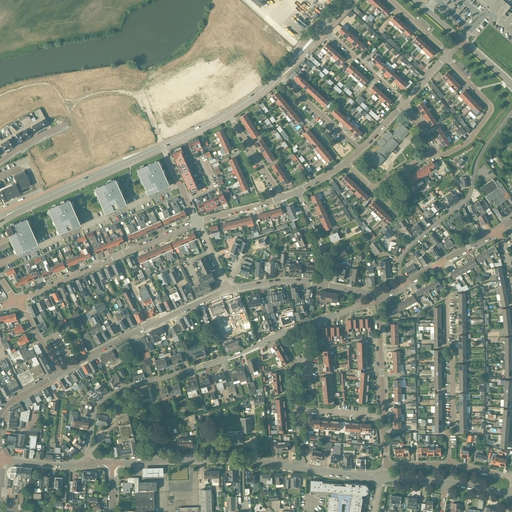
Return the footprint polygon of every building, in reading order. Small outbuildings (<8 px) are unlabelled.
[(511,0),(482,0),(497,12),(496,12),(501,16),(510,6),(511,3),(511,0)] [(380,3),(376,8),(378,9),(376,11),(378,13),(380,11),(384,7),(380,3)] [(384,7),(380,11),(385,16),(389,11),(384,7)] [(360,17),(362,14),(361,12),(356,8),(354,11),(360,17)] [(370,14),(364,21),(368,24),(371,21),(374,18),(370,14)] [(394,24),(399,20),(394,16),(390,20),(394,24)] [(302,33),(307,23),(299,19),(297,23),(291,20),(287,26),(302,33)] [(399,28),(403,24),(399,20),(394,24),(399,28)] [(403,32),(407,28),(403,24),(399,28),(403,32)] [(342,35),(347,30),(342,26),(338,31),(342,35)] [(403,32),(401,35),(405,39),(408,36),(412,32),(407,28),(403,32)] [(347,30),(342,35),(347,39),(351,34),(347,30)] [(351,34),(347,39),(351,43),(356,38),(351,34)] [(417,36),(413,41),(415,43),(413,45),(416,47),(417,45),(422,40),(417,36)] [(356,38),(351,43),(355,47),(361,40),(359,38),(357,40),(356,38)] [(364,46),(362,44),(364,42),(361,40),(355,47),(360,51),(364,46)] [(417,45),(416,47),(418,49),(419,47),(422,49),(426,44),(422,40),(417,45)] [(323,48),(321,51),(325,55),(327,52),(332,47),(327,43),(323,48)] [(426,53),(430,48),(426,44),(422,49),(426,53)] [(332,56),(336,51),(332,47),(327,52),(332,56)] [(426,53),(424,55),(427,57),(428,55),(431,57),(435,52),(430,48),(426,53)] [(332,56),(330,58),(334,62),(336,60),(340,55),(336,51),(332,56)] [(375,65),(376,65),(380,60),(376,56),(377,55),(375,52),(371,57),(373,59),(371,61),(375,65)] [(340,55),(336,60),(340,64),(345,59),(340,55)] [(316,65),(318,62),(312,56),(309,59),(316,65)] [(305,63),(306,63),(311,68),(314,65),(308,60),(305,63)] [(379,68),(380,69),(385,64),(384,63),(380,60),(376,65),(379,68)] [(385,64),(380,69),(383,72),(385,73),(389,68),(391,66),(387,62),(385,64)] [(350,73),(355,68),(350,64),(346,69),(350,73)] [(355,77),(359,72),(355,68),(350,73),(355,77)] [(389,68),(385,73),(387,75),(389,77),(393,72),(395,70),(393,68),(391,70),(389,68)] [(298,74),(293,79),(298,83),(302,78),(305,75),(301,71),(298,74)] [(359,81),(363,76),(359,72),(355,77),(359,81)] [(391,79),(393,81),(398,76),(395,74),(393,72),(389,77),(391,79)] [(446,82),(452,77),(448,72),(442,77),(446,82)] [(363,76),(359,81),(364,85),(368,80),(363,76)] [(394,82),(398,85),(402,80),(399,77),(398,76),(393,81),(394,82)] [(451,86),(456,81),(452,77),(446,82),(451,86)] [(302,78),(298,83),(302,87),(307,82),(302,78)] [(398,85),(402,89),(405,86),(407,88),(413,83),(410,80),(407,84),(403,80),(402,80),(398,85)] [(456,81),(451,86),(455,90),(460,85),(456,81)] [(307,82),(302,87),(307,91),(311,86),(307,82)] [(336,85),(333,88),(335,90),(336,90),(340,94),(342,91),(336,85)] [(374,94),(378,89),(373,85),(369,90),(374,94)] [(311,86),(307,91),(311,95),(315,90),(311,86)] [(43,95),(41,96),(44,102),(48,100),(47,98),(52,96),(55,94),(52,88),(49,90),(48,88),(41,91),(43,95)] [(374,94),(372,96),(376,100),(378,98),(382,93),(378,89),(374,94)] [(32,90),(26,93),(32,105),(37,102),(38,103),(41,101),(38,94),(35,95),(32,90)] [(315,90),(311,95),(315,99),(320,94),(315,90)] [(435,100),(439,98),(437,96),(432,90),(429,91),(435,98),(434,98),(435,100)] [(463,100),(469,95),(465,90),(459,96),(463,100)] [(276,102),(281,97),(277,92),(272,97),(276,102)] [(20,93),(15,95),(20,105),(23,104),(24,106),(29,103),(25,97),(23,98),(20,93)] [(382,102),(387,97),(382,93),(378,98),(382,102)] [(320,94),(315,99),(320,103),(324,98),(320,94)] [(12,103),(9,105),(13,111),(18,109),(17,107),(20,105),(15,95),(10,98),(12,103)] [(468,105),(473,99),(469,95),(463,100),(468,105)] [(132,96),(126,97),(127,108),(136,107),(135,99),(132,99),(132,96)] [(120,101),(117,101),(118,110),(127,108),(126,97),(120,98),(120,101)] [(280,106),(285,101),(281,97),(276,102),(280,106)] [(387,97),(382,102),(387,106),(391,101),(387,97)] [(324,98),(320,103),(324,107),(328,102),(324,98)] [(114,99),(108,100),(108,103),(109,111),(118,110),(117,101),(114,102),(114,99)] [(472,109),(477,104),(473,99),(468,105),(472,109)] [(105,100),(99,101),(101,112),(109,111),(108,103),(106,103),(105,100)] [(2,101),(0,101),(0,111),(2,115),(7,113),(8,113),(11,112),(7,105),(5,106),(2,101)] [(283,111),(289,106),(285,101),(280,106),(283,111)] [(420,111),(426,107),(423,102),(417,106),(420,111)] [(80,109),(77,110),(79,116),(90,111),(86,103),(78,106),(80,109)] [(472,109),(470,111),(476,117),(481,112),(479,110),(482,108),(477,104),(472,109)] [(54,105),(47,108),(50,113),(52,112),(53,115),(63,111),(60,105),(55,108),(54,105)] [(287,115),(293,111),(289,106),(283,111),(287,115)] [(426,107),(420,111),(424,116),(430,112),(426,107)] [(39,118),(36,120),(41,130),(46,128),(45,127),(46,126),(44,122),(47,121),(40,109),(37,111),(39,118)] [(336,118),(340,113),(336,109),(332,114),(336,118)] [(55,118),(53,119),(55,124),(61,121),(60,118),(65,116),(63,111),(53,115),(55,118)] [(90,111),(79,116),(82,121),(85,120),(86,122),(93,119),(90,111)] [(291,120),(297,115),(293,111),(287,115),(291,120)] [(377,121),(380,118),(373,112),(371,115),(377,121)] [(430,112),(424,116),(427,121),(433,117),(430,112)] [(340,113),(336,118),(340,122),(345,117),(340,113)] [(243,124),(249,120),(246,114),(240,118),(243,124)] [(291,120),(289,122),(290,124),(293,122),(295,125),(301,120),(297,115),(291,120)] [(29,116),(25,119),(31,129),(33,128),(36,132),(37,133),(41,130),(36,120),(32,122),(29,116)] [(345,117),(340,122),(345,126),(349,121),(345,117)] [(428,120),(427,121),(430,126),(436,122),(438,124),(444,120),(442,118),(438,120),(436,118),(434,119),(433,117),(428,120)] [(23,127),(20,129),(25,138),(26,138),(27,138),(31,136),(28,131),(31,129),(25,119),(20,121),(23,127)] [(87,126),(84,127),(87,133),(97,128),(94,120),(86,123),(87,126)] [(249,120),(243,124),(246,129),(253,125),(249,120)] [(349,121),(345,126),(349,130),(353,125),(355,122),(353,120),(351,123),(349,121)] [(402,139),(409,132),(406,129),(408,126),(403,122),(399,126),(399,127),(392,135),(388,131),(377,144),(381,147),(369,161),(373,165),(374,164),(375,164),(377,167),(378,167),(384,159),(391,152),(398,144),(402,139)] [(11,125),(8,127),(9,127),(15,138),(18,137),(20,142),(26,139),(25,138),(20,129),(16,131),(11,125)] [(253,125),(246,129),(250,134),(256,130),(253,125)] [(353,125),(349,130),(353,134),(358,129),(353,125)] [(8,136),(5,138),(10,148),(15,146),(13,140),(15,139),(15,138),(9,127),(6,129),(8,136)] [(437,136),(443,132),(440,127),(433,131),(437,136)] [(461,127),(458,129),(456,131),(461,137),(463,135),(466,133),(461,127)] [(97,128),(87,133),(89,139),(92,137),(94,140),(101,136),(97,128)] [(358,129),(353,134),(358,138),(362,133),(358,129)] [(219,138),(225,135),(222,130),(216,132),(219,138)] [(256,130),(250,134),(253,139),(259,135),(256,130)] [(307,139),(313,135),(309,130),(303,135),(307,139)] [(65,136),(62,138),(66,145),(74,141),(69,131),(64,133),(65,136)] [(443,132),(437,136),(440,141),(446,137),(443,132)] [(307,139),(305,141),(307,143),(309,142),(311,144),(317,139),(313,135),(307,139)] [(57,137),(51,139),(56,150),(64,146),(61,138),(58,139),(57,137)] [(446,137),(440,141),(444,147),(450,142),(446,137)] [(0,138),(0,147),(2,146),(5,151),(9,149),(9,148),(10,148),(5,138),(1,140),(0,138)] [(95,143),(92,145),(95,150),(105,146),(101,138),(94,141),(95,143)] [(47,144),(44,146),(48,153),(56,150),(51,139),(45,142),(47,144)] [(202,148),(198,139),(193,141),(197,151),(202,148)] [(259,148),(265,144),(262,139),(256,143),(259,148)] [(315,149),(321,144),(317,139),(311,144),(315,149)] [(193,141),(188,144),(192,153),(197,151),(193,141)] [(265,144),(259,148),(262,153),(268,149),(265,144)] [(319,153),(324,149),(321,144),(315,149),(319,153)] [(224,148),(221,149),(223,155),(232,151),(229,145),(224,148)] [(39,146),(33,149),(38,159),(46,156),(43,148),(40,149),(39,146)] [(105,146),(95,150),(97,156),(100,155),(101,157),(109,154),(105,146)] [(175,151),(172,153),(175,159),(184,155),(180,147),(174,150),(175,151)] [(29,154),(26,155),(30,163),(38,159),(33,149),(28,151),(29,154)] [(268,149),(262,153),(265,158),(272,154),(268,149)] [(323,158),(328,153),(324,149),(319,153),(323,158)] [(76,153),(69,156),(72,164),(83,159),(80,154),(77,155),(76,153)] [(328,153),(323,158),(327,163),(332,158),(328,153)] [(272,154),(265,158),(269,163),(275,159),(272,154)] [(184,155),(175,159),(177,164),(186,160),(184,155)] [(231,166),(237,163),(235,158),(229,160),(231,166)] [(461,158),(457,163),(461,167),(465,161),(461,158)] [(83,159),(72,164),(76,172),(84,169),(82,166),(85,165),(83,159)] [(186,160),(177,164),(179,169),(188,165),(186,160)] [(147,191),(149,195),(169,186),(167,181),(158,161),(137,170),(141,178),(147,191)] [(432,162),(427,165),(431,171),(431,172),(432,173),(437,170),(436,168),(432,162)] [(274,172),(280,168),(277,163),(271,167),(274,172)] [(41,171),(38,173),(41,178),(51,174),(47,165),(40,169),(41,171)] [(188,165),(179,169),(182,174),(191,170),(188,165)] [(427,165),(422,168),(426,174),(431,171),(427,165)] [(234,177),(236,176),(242,173),(240,168),(234,171),(235,173),(232,175),(233,177),(234,177)] [(280,168),(274,172),(277,176),(283,173),(281,171),(280,168)] [(422,168),(417,172),(421,178),(426,174),(422,168)] [(191,170),(182,174),(184,179),(193,175),(191,170)] [(19,173),(14,176),(17,183),(1,190),(1,191),(0,191),(0,200),(1,200),(3,203),(4,202),(5,203),(4,202),(6,201),(6,202),(7,201),(6,200),(10,198),(15,196),(16,196),(20,194),(19,191),(26,188),(30,186),(28,181),(26,176),(24,171),(19,173)] [(283,173),(277,176),(277,177),(280,181),(286,178),(288,176),(285,171),(283,173)] [(417,172),(412,175),(416,181),(417,184),(423,181),(421,178),(417,172)] [(51,174),(41,178),(43,184),(46,183),(47,185),(55,182),(51,174)] [(193,175),(184,179),(186,184),(195,180),(193,175)] [(417,183),(412,175),(406,178),(412,187),(417,184),(416,183),(417,183)] [(346,176),(341,181),(346,185),(351,180),(346,176)] [(286,178),(280,181),(281,181),(284,186),(289,183),(286,178)] [(479,188),(485,197),(491,205),(490,205),(497,215),(500,220),(506,215),(506,216),(510,213),(509,212),(511,209),(511,198),(507,192),(500,182),(500,183),(498,180),(495,182),(493,179),(479,188)] [(104,209),(106,214),(126,205),(124,200),(119,189),(115,180),(95,189),(104,209)] [(195,180),(186,184),(188,189),(197,185),(195,180)] [(350,189),(355,184),(351,180),(346,185),(350,189)] [(334,181),(330,183),(335,191),(339,188),(334,181)] [(241,186),(237,188),(240,193),(243,192),(249,189),(247,184),(241,186)] [(355,193),(360,188),(355,184),(350,189),(355,193)] [(197,185),(188,189),(190,194),(200,190),(197,185)] [(359,197),(364,192),(360,188),(355,193),(359,197)] [(366,199),(368,196),(364,192),(359,197),(363,202),(361,204),(364,206),(368,202),(366,199)] [(451,192),(445,196),(447,200),(451,206),(460,199),(458,196),(456,194),(454,195),(454,196),(451,192)] [(222,193),(217,195),(222,204),(226,202),(222,193)] [(318,194),(311,197),(313,203),(320,200),(318,194)] [(217,195),(213,197),(217,207),(222,204),(217,195)] [(213,197),(208,200),(212,209),(217,207),(213,197)] [(58,229),(60,234),(80,225),(78,220),(69,200),(49,209),(53,218),(58,229)] [(208,200),(203,202),(207,211),(212,209),(208,200)] [(320,200),(313,203),(316,208),(322,205),(320,200)] [(488,222),(486,217),(488,215),(485,210),(487,209),(482,200),(475,204),(476,205),(474,206),(476,212),(479,210),(480,213),(482,215),(478,217),(482,225),(483,225),(484,225),(486,224),(486,223),(488,222)] [(203,202),(197,204),(201,213),(207,211),(203,202)] [(373,211),(378,206),(374,202),(367,209),(371,213),(373,211)] [(426,211),(423,213),(427,218),(429,216),(432,219),(442,210),(439,206),(435,202),(425,210),(426,211)] [(184,210),(181,211),(178,204),(177,205),(175,206),(181,218),(187,216),(184,210)] [(289,212),(286,213),(288,219),(289,219),(290,222),(295,220),(294,216),(293,214),(296,213),(292,204),(286,207),(288,210),(289,212)] [(322,205),(316,208),(318,214),(325,211),(322,205)] [(471,216),(476,214),(473,205),(468,206),(468,207),(467,207),(471,216)] [(173,207),(176,213),(173,215),(176,221),(181,218),(175,206),(173,207)] [(347,208),(354,219),(357,217),(351,209),(352,208),(351,206),(347,208)] [(378,215),(383,210),(378,206),(373,211),(378,215)] [(473,222),(471,216),(467,207),(467,206),(461,209),(465,217),(464,217),(465,219),(466,219),(466,221),(467,223),(468,224),(473,222)] [(176,221),(173,215),(170,216),(167,209),(165,210),(170,223),(176,221)] [(162,211),(165,218),(162,219),(165,226),(170,223),(165,210),(162,211)] [(382,220),(387,214),(383,210),(378,215),(382,220)] [(325,211),(318,214),(321,219),(327,216),(325,211)] [(269,212),(266,213),(264,213),(265,219),(266,222),(272,221),(269,212)] [(450,217),(443,223),(448,229),(451,227),(452,229),(453,229),(454,227),(455,226),(453,225),(462,217),(457,212),(453,216),(452,215),(450,217)] [(387,214),(382,220),(387,224),(392,218),(387,214)] [(160,220),(157,221),(154,215),(152,216),(157,229),(163,226),(160,220)] [(149,225),(152,231),(157,229),(152,216),(149,217),(152,224),(149,225)] [(327,216),(321,219),(323,225),(330,222),(327,216)] [(253,223),(252,217),(246,218),(247,224),(248,227),(254,226),(253,223)] [(354,219),(359,225),(362,223),(357,217),(354,219)] [(401,217),(395,223),(399,227),(402,228),(404,229),(403,230),(402,230),(407,236),(410,240),(416,235),(411,228),(411,229),(409,225),(408,226),(407,224),(403,220),(401,217)] [(421,220),(425,225),(429,222),(426,217),(421,220)] [(30,227),(28,222),(26,219),(6,228),(7,229),(17,253),(38,244),(36,239),(30,227)] [(152,231),(149,225),(146,226),(143,220),(141,221),(146,233),(152,231)] [(138,230),(141,236),(146,233),(141,221),(138,222),(141,229),(138,230)] [(330,222),(323,225),(326,231),(332,228),(330,222)] [(110,226),(113,232),(120,228),(118,223),(110,226)] [(231,233),(230,229),(228,223),(222,224),(224,230),(227,229),(228,234),(231,233)] [(417,223),(411,228),(416,235),(423,230),(419,225),(418,224),(417,223)] [(141,236),(138,230),(135,231),(133,224),(130,225),(136,238),(141,236)] [(127,227),(130,233),(127,234),(130,241),(136,238),(130,225),(127,227)] [(217,225),(209,227),(210,233),(212,238),(220,235),(217,225)] [(394,234),(389,228),(382,234),(387,239),(394,234)] [(302,230),(298,231),(292,234),(291,235),(292,238),(295,236),(298,242),(307,238),(305,232),(303,233),(302,230)] [(94,232),(77,238),(79,243),(88,240),(87,239),(95,236),(94,232)] [(111,241),(110,241),(113,247),(119,245),(115,236),(114,233),(111,235),(112,238),(113,237),(114,239),(111,241)] [(194,233),(189,235),(194,248),(197,247),(194,241),(197,239),(194,233)] [(337,233),(329,236),(332,241),(336,239),(337,241),(340,239),(339,239),(343,238),(341,233),(340,234),(338,235),(337,233)] [(429,236),(436,245),(440,242),(433,233),(429,236)] [(115,236),(119,245),(124,242),(121,236),(118,238),(116,235),(115,236)] [(194,248),(189,235),(183,238),(186,244),(188,243),(191,249),(194,248)] [(448,248),(453,244),(450,240),(452,238),(449,235),(446,237),(448,240),(444,243),(448,248)] [(96,244),(93,245),(94,248),(97,254),(102,252),(98,243),(97,241),(95,236),(93,237),(96,244)] [(266,237),(259,239),(261,247),(265,246),(268,245),(266,237)] [(105,243),(108,250),(113,247),(110,241),(111,241),(109,238),(107,239),(108,242),(105,243)] [(186,244),(183,238),(178,240),(183,253),(186,252),(183,245),(186,244)] [(307,238),(298,242),(300,247),(298,248),(299,251),(305,248),(304,245),(309,243),(307,238)] [(233,256),(236,258),(237,255),(240,247),(242,242),(242,241),(235,239),(230,252),(231,253),(230,255),(233,256)] [(183,253),(178,240),(172,242),(175,249),(178,248),(181,254),(183,253)] [(368,247),(375,256),(383,250),(375,241),(370,245),(368,247)] [(391,241),(388,251),(393,252),(393,253),(399,255),(400,250),(402,247),(395,245),(396,243),(391,241)] [(100,242),(98,243),(102,252),(108,250),(105,243),(101,245),(100,242)] [(242,242),(239,252),(244,254),(248,244),(242,242)] [(165,246),(171,259),(173,258),(170,251),(173,250),(170,243),(165,246)] [(347,256),(346,252),(349,250),(347,245),(336,250),(338,253),(335,254),(338,260),(347,256)] [(171,259),(165,246),(159,248),(162,254),(163,257),(166,255),(168,260),(171,259)] [(430,249),(429,249),(435,259),(441,255),(435,246),(432,247),(430,249)] [(490,256),(491,258),(494,256),(495,258),(500,256),(494,246),(487,251),(490,256)] [(81,250),(83,255),(84,257),(85,257),(86,259),(91,257),(87,248),(81,250)] [(154,250),(160,263),(162,262),(161,259),(159,256),(162,254),(159,248),(154,250)] [(81,254),(77,255),(80,262),(86,259),(85,257),(84,257),(83,255),(81,250),(80,251),(81,254)] [(154,250),(149,253),(151,259),(154,258),(155,261),(157,265),(159,264),(160,263),(154,250)] [(430,262),(425,254),(423,255),(420,257),(416,251),(414,252),(418,259),(418,258),(424,266),(430,262)] [(482,253),(481,254),(484,259),(485,259),(490,256),(487,251),(482,253)] [(151,259),(149,253),(143,255),(149,268),(152,267),(149,260),(151,259)] [(71,255),(75,264),(80,262),(77,255),(74,257),(73,254),(72,254),(71,255)] [(478,255),(475,257),(479,263),(484,259),(481,254),(480,254),(478,255)] [(69,256),(70,259),(67,260),(69,266),(75,264),(71,255),(69,256)] [(149,268),(143,255),(138,257),(140,264),(143,263),(146,269),(149,268)] [(132,256),(126,259),(130,267),(130,268),(133,267),(135,272),(138,271),(141,270),(139,265),(137,266),(132,256)] [(205,256),(197,260),(204,275),(212,271),(205,256)] [(417,270),(416,269),(421,265),(416,257),(405,264),(407,267),(404,269),(408,276),(417,270)] [(474,259),(469,262),(472,268),(478,265),(474,259)] [(29,264),(31,269),(32,268),(33,269),(37,267),(36,265),(34,260),(29,262),(29,264)] [(56,261),(60,270),(66,268),(63,262),(59,263),(58,260),(56,261)] [(60,270),(56,261),(54,262),(55,265),(52,267),(54,273),(60,270)] [(242,264),(239,273),(247,276),(250,268),(250,267),(251,263),(243,261),(242,264)] [(295,274),(296,264),(290,263),(290,261),(287,261),(286,268),(289,268),(289,273),(295,274)] [(381,279),(391,277),(390,268),(391,268),(389,261),(380,263),(381,270),(380,270),(381,279)] [(256,262),(255,265),(255,266),(255,276),(263,277),(263,268),(261,267),(261,262),(256,262)] [(279,267),(279,264),(277,264),(277,263),(264,262),(264,270),(266,271),(266,277),(275,277),(275,270),(277,270),(277,267),(279,267)] [(296,264),(295,274),(301,274),(301,269),(304,269),(305,262),(301,262),(301,264),(296,264)] [(305,262),(304,269),(307,269),(307,274),(313,275),(314,265),(310,265),(310,263),(309,262),(308,262),(305,262)] [(468,263),(463,266),(466,271),(471,269),(472,268),(469,262),(468,263)] [(112,265),(116,274),(118,273),(119,276),(122,274),(117,263),(112,265)] [(45,266),(47,270),(46,271),(47,273),(48,273),(49,275),(54,273),(52,267),(50,267),(49,267),(48,264),(45,266)] [(47,270),(45,266),(43,267),(44,270),(41,271),(44,278),(49,275),(48,273),(47,273),(46,271),(47,270)] [(110,266),(104,269),(108,278),(110,278),(111,277),(114,276),(110,266)] [(346,279),(348,270),(348,267),(340,266),(339,271),(337,271),(336,276),(341,277),(341,278),(346,279)] [(374,277),(374,272),(373,267),(372,266),(367,266),(368,274),(369,277),(367,278),(368,287),(375,286),(374,277)] [(462,266),(457,269),(461,275),(465,272),(466,271),(463,266),(462,266)] [(34,272),(33,269),(32,268),(31,269),(29,270),(30,271),(32,275),(31,276),(32,278),(33,277),(34,280),(39,278),(37,271),(34,272)] [(350,268),(349,275),(352,276),(351,280),(358,281),(360,269),(353,268),(350,268)] [(97,272),(103,285),(103,286),(107,284),(104,277),(105,276),(102,269),(97,272)] [(461,275),(457,269),(455,270),(454,269),(452,271),(453,271),(452,272),(450,273),(454,280),(457,278),(458,277),(459,279),(462,277),(461,275)] [(167,270),(157,275),(162,285),(170,281),(172,280),(169,273),(167,270)] [(32,275),(30,271),(28,271),(29,274),(26,276),(28,282),(34,280),(33,277),(32,278),(31,276),(32,275)] [(174,271),(169,273),(172,280),(174,284),(179,281),(174,271)] [(215,279),(212,272),(199,278),(201,282),(199,283),(200,286),(194,288),(197,297),(212,290),(209,282),(215,279)] [(17,287),(18,287),(23,285),(22,282),(21,282),(20,280),(21,280),(19,276),(18,274),(16,275),(15,273),(13,274),(14,277),(13,278),(16,285),(17,287)] [(90,275),(93,283),(98,295),(103,293),(102,290),(101,291),(97,282),(99,281),(95,273),(90,275)] [(19,276),(21,280),(20,280),(21,282),(22,282),(23,285),(28,282),(26,276),(22,277),(21,275),(19,276)] [(82,278),(86,286),(87,289),(89,294),(92,292),(88,285),(91,283),(88,276),(82,278)] [(83,297),(88,295),(85,289),(86,289),(86,288),(82,278),(76,281),(80,290),(83,297)] [(435,282),(432,283),(435,289),(441,286),(438,280),(437,280),(436,280),(434,281),(435,282)] [(74,301),(76,300),(73,293),(77,292),(73,283),(67,285),(74,301)] [(426,286),(430,292),(435,289),(432,283),(426,286)] [(59,288),(65,300),(65,301),(66,303),(69,302),(66,296),(69,295),(65,286),(59,288)] [(145,286),(139,289),(141,293),(139,294),(143,302),(144,301),(151,317),(158,313),(155,305),(155,306),(153,302),(151,298),(145,286)] [(184,286),(179,288),(185,301),(187,300),(188,301),(189,300),(189,299),(190,299),(193,297),(191,292),(187,294),(184,286)] [(421,289),(424,295),(430,292),(426,286),(421,289)] [(304,305),(303,300),(303,298),(300,299),(298,287),(291,288),(293,298),(296,298),(297,299),(297,301),(295,302),(296,307),(304,305)] [(311,303),(313,290),(307,289),(305,298),(305,300),(305,301),(305,302),(306,302),(306,303),(309,303),(311,303)] [(424,295),(421,289),(415,293),(418,299),(424,295)] [(138,323),(145,319),(141,310),(137,312),(135,308),(136,307),(128,290),(123,293),(138,323)] [(283,290),(276,291),(278,302),(285,300),(289,299),(287,292),(284,293),(283,290)] [(52,294),(55,301),(57,306),(61,304),(60,302),(62,301),(58,291),(52,294)] [(177,291),(176,291),(169,295),(175,307),(179,305),(183,303),(177,291)] [(278,302),(276,291),(270,293),(270,295),(267,296),(268,303),(278,302)] [(325,301),(326,292),(321,291),(321,292),(318,292),(316,303),(324,305),(324,300),(325,301)] [(324,300),(324,305),(327,305),(327,301),(331,302),(332,293),(326,292),(325,301),(324,300)] [(341,296),(338,295),(338,294),(332,293),(331,302),(336,303),(337,301),(340,302),(341,296)] [(172,307),(169,299),(166,295),(161,297),(163,302),(167,310),(172,307)] [(249,308),(261,305),(261,304),(259,295),(253,296),(253,297),(247,298),(249,306),(249,308)] [(410,297),(407,299),(411,304),(416,301),(413,295),(412,296),(412,295),(410,296),(410,297)] [(48,308),(54,305),(50,297),(45,299),(48,308)] [(160,313),(166,310),(162,302),(160,298),(157,300),(158,303),(156,304),(156,305),(160,313)] [(238,298),(233,300),(237,312),(243,310),(238,298)] [(402,302),(405,308),(411,304),(407,299),(402,302)] [(233,300),(227,303),(231,314),(237,312),(233,300)] [(38,307),(41,313),(43,318),(46,316),(43,309),(45,308),(42,301),(36,303),(38,307)] [(396,305),(399,311),(405,308),(402,302),(396,305)] [(104,303),(102,304),(95,307),(97,312),(98,313),(107,308),(106,307),(104,303)] [(221,303),(216,305),(220,316),(225,314),(221,303)] [(29,306),(29,307),(33,317),(39,314),(36,308),(34,304),(32,305),(31,305),(29,306)] [(204,323),(206,322),(208,326),(210,325),(209,321),(208,321),(207,319),(211,316),(206,305),(201,308),(205,317),(203,318),(204,320),(203,320),(204,323)] [(216,305),(210,307),(214,318),(220,316),(216,305)] [(399,311),(396,305),(394,306),(393,306),(391,307),(391,308),(390,308),(394,314),(399,311)] [(90,316),(97,312),(95,307),(93,308),(88,311),(89,313),(90,316)] [(131,326),(136,324),(132,315),(128,317),(125,311),(126,310),(124,307),(120,309),(125,318),(126,317),(131,326)] [(281,318),(283,325),(292,322),(292,323),(291,320),(294,319),(292,311),(286,313),(287,317),(281,318)] [(297,313),(295,313),(297,321),(304,319),(302,312),(301,311),(299,312),(297,313)] [(123,330),(129,327),(125,318),(123,315),(121,312),(112,316),(117,325),(119,323),(123,330)] [(9,315),(11,322),(17,321),(17,320),(18,320),(17,316),(16,316),(15,313),(9,315)] [(195,326),(188,314),(182,317),(187,327),(190,326),(192,329),(195,326)] [(261,325),(261,326),(262,329),(263,330),(266,329),(267,332),(274,330),(269,314),(267,314),(264,315),(265,320),(264,320),(265,324),(261,325)] [(12,324),(11,322),(9,315),(3,316),(4,323),(8,322),(9,325),(11,324),(12,324)] [(176,321),(177,323),(169,328),(173,336),(174,335),(175,336),(177,335),(183,333),(181,330),(187,327),(182,317),(176,321)] [(79,318),(73,321),(76,326),(81,323),(79,318)] [(66,323),(63,325),(65,329),(73,325),(71,321),(66,323)] [(104,330),(99,322),(95,324),(96,325),(104,340),(110,336),(106,329),(104,330)] [(105,324),(107,327),(111,336),(117,332),(113,324),(110,325),(108,322),(105,324)] [(14,329),(14,330),(11,332),(13,336),(17,334),(17,335),(24,331),(21,325),(14,329)] [(91,331),(90,332),(93,336),(98,344),(103,340),(99,333),(100,332),(96,325),(90,329),(91,331)] [(43,336),(49,333),(46,326),(43,328),(44,331),(41,332),(43,336)] [(165,332),(163,326),(159,328),(160,331),(157,332),(158,334),(158,333),(159,334),(158,335),(160,338),(166,336),(166,334),(165,332)] [(160,331),(159,328),(149,332),(152,340),(153,340),(154,343),(161,340),(160,338),(158,335),(159,334),(158,333),(158,334),(157,332),(160,331)] [(19,346),(29,341),(26,335),(19,339),(20,341),(18,342),(19,346)] [(238,339),(239,338),(238,336),(222,342),(223,345),(225,344),(228,353),(241,348),(239,342),(240,341),(239,339),(238,339)] [(149,348),(144,337),(139,339),(141,345),(134,348),(136,353),(149,348)] [(119,350),(131,344),(129,339),(117,345),(119,350)] [(82,354),(88,351),(82,340),(76,343),(82,354)] [(272,347),(272,348),(270,349),(272,353),(275,352),(282,348),(280,343),(276,345),(272,347)] [(25,346),(19,350),(34,379),(45,374),(32,349),(28,351),(25,346)] [(46,375),(52,372),(43,355),(38,346),(32,349),(45,374),(46,375)] [(193,355),(196,354),(197,358),(209,354),(208,348),(204,349),(204,347),(191,351),(191,350),(188,351),(189,356),(193,355)] [(282,348),(275,352),(277,357),(285,353),(282,348)] [(179,350),(180,352),(175,354),(178,364),(183,362),(181,356),(185,355),(183,349),(179,350)] [(7,356),(17,375),(23,385),(34,379),(19,350),(7,356)] [(111,368),(124,360),(122,356),(117,358),(112,350),(100,357),(103,363),(107,361),(111,368)] [(175,354),(171,355),(170,353),(167,354),(169,360),(171,359),(173,365),(178,364),(175,354)] [(285,353),(277,357),(279,361),(287,357),(285,353)] [(167,367),(166,361),(169,360),(167,354),(164,355),(159,357),(160,359),(163,368),(167,367)] [(153,365),(156,364),(158,370),(163,368),(160,359),(155,360),(154,357),(151,358),(153,365)] [(287,357),(279,361),(282,365),(282,366),(290,362),(287,357)] [(144,360),(146,366),(152,364),(151,358),(144,360)] [(5,359),(0,361),(1,362),(2,364),(4,368),(9,365),(5,359)] [(251,372),(258,370),(255,359),(247,362),(251,372)] [(98,370),(96,368),(92,361),(88,363),(93,372),(98,370)] [(81,367),(86,374),(87,376),(92,373),(86,364),(81,367)] [(84,376),(86,375),(81,367),(76,370),(76,371),(70,375),(75,382),(81,378),(83,376),(84,377),(85,377),(84,376)] [(142,369),(132,372),(135,381),(145,379),(144,375),(148,374),(146,367),(141,368),(142,369)] [(247,381),(245,374),(243,367),(236,369),(239,379),(240,383),(247,381)] [(233,381),(234,384),(240,383),(239,379),(236,369),(230,371),(233,381)] [(116,372),(111,375),(110,376),(112,379),(109,381),(113,388),(122,383),(116,372)] [(214,375),(217,385),(218,391),(220,390),(220,391),(223,391),(223,389),(224,389),(222,383),(221,383),(221,381),(226,379),(224,372),(214,375)] [(7,374),(3,376),(6,384),(11,393),(15,391),(9,377),(7,374)] [(9,377),(15,391),(20,388),(16,380),(13,375),(11,376),(9,377)] [(62,378),(58,381),(61,386),(64,390),(71,385),(72,384),(70,383),(70,382),(72,380),(68,375),(63,378),(62,378)] [(205,378),(199,380),(202,388),(201,388),(202,391),(207,389),(206,386),(211,385),(208,377),(205,378)] [(1,388),(0,388),(1,388),(5,396),(10,394),(5,385),(6,384),(4,380),(1,382),(4,386),(1,388)] [(191,383),(185,385),(188,395),(197,392),(196,390),(199,389),(197,383),(197,381),(194,382),(194,381),(190,382),(191,383)] [(97,382),(92,386),(95,389),(100,397),(108,391),(105,388),(107,387),(104,383),(101,385),(100,386),(97,382)] [(171,391),(172,395),(181,393),(179,384),(173,386),(174,390),(171,391)] [(172,395),(171,391),(168,391),(167,387),(160,389),(163,398),(172,395)] [(46,388),(45,389),(41,390),(45,398),(46,398),(48,402),(51,401),(52,399),(50,396),(49,393),(46,388)] [(95,392),(94,392),(91,389),(89,391),(89,392),(96,400),(99,397),(95,392)] [(41,391),(34,394),(37,402),(38,406),(39,405),(40,401),(41,400),(40,397),(43,395),(41,391)] [(96,400),(89,392),(86,394),(89,397),(88,398),(93,403),(96,400)] [(211,403),(212,406),(219,404),(216,394),(216,392),(212,393),(211,393),(213,400),(213,399),(214,402),(211,403)] [(32,396),(23,400),(24,403),(26,407),(28,406),(31,405),(31,404),(33,403),(34,406),(34,410),(39,409),(39,405),(38,406),(37,406),(35,402),(32,396)] [(264,405),(264,396),(258,396),(258,399),(253,399),(254,405),(259,404),(259,405),(264,405)] [(23,400),(11,407),(13,412),(17,412),(21,412),(25,411),(22,407),(21,404),(23,403),(24,403),(23,400)] [(86,404),(84,412),(90,414),(92,405),(86,404)] [(30,410),(25,411),(21,412),(20,421),(20,423),(19,426),(19,428),(23,429),(24,421),(28,422),(30,410)] [(127,412),(120,413),(121,424),(131,424),(127,412)] [(88,428),(89,421),(77,419),(78,415),(71,414),(69,422),(73,423),(72,426),(83,428),(83,429),(87,430),(87,428),(88,428)] [(187,416),(189,425),(196,423),(194,414),(187,416)] [(107,426),(107,416),(97,415),(96,425),(107,426)] [(166,420),(165,420),(166,422),(167,424),(168,423),(169,430),(173,429),(176,428),(173,418),(172,418),(170,419),(166,420)] [(241,431),(241,432),(251,432),(250,418),(240,418),(241,431)] [(334,430),(334,432),(339,432),(342,432),(342,426),(340,426),(340,422),(335,421),(334,430)] [(342,426),(342,432),(345,433),(345,430),(350,431),(350,422),(345,422),(345,426),(342,426)] [(366,423),(365,432),(366,432),(365,435),(373,435),(374,428),(371,428),(371,424),(366,423)] [(134,437),(133,434),(131,424),(121,425),(118,425),(119,431),(120,431),(121,438),(121,439),(122,439),(123,448),(121,448),(121,450),(120,451),(121,455),(137,453),(136,447),(135,447),(135,442),(134,437)] [(286,424),(278,425),(279,430),(276,430),(277,433),(283,433),(283,430),(287,429),(286,424)] [(24,445),(24,448),(23,457),(34,459),(35,450),(37,438),(37,430),(38,428),(30,428),(30,431),(29,431),(29,437),(31,438),(30,446),(24,445)] [(241,431),(227,432),(228,444),(242,443),(241,433),(241,432),(241,431)] [(15,445),(17,434),(12,433),(11,436),(8,435),(7,444),(15,445)] [(23,450),(25,435),(18,434),(15,449),(23,450)] [(80,448),(85,440),(79,436),(73,444),(80,448)] [(121,439),(121,438),(117,438),(118,445),(117,445),(117,446),(113,447),(115,456),(116,457),(118,456),(121,455),(120,451),(121,450),(121,448),(123,448),(122,439),(121,439)] [(284,441),(281,441),(282,452),(288,451),(287,445),(290,445),(289,438),(286,438),(284,438),(284,441)] [(272,440),(273,450),(276,449),(277,452),(282,452),(281,441),(276,442),(276,440),(272,440)] [(421,455),(427,455),(427,444),(427,442),(425,442),(425,444),(422,444),(421,445),(421,447),(421,448),(418,448),(418,453),(421,453),(421,455)] [(37,447),(36,459),(42,460),(44,448),(43,448),(43,446),(41,445),(41,444),(37,444),(36,447),(37,447)] [(467,458),(470,444),(466,444),(465,449),(461,448),(459,457),(467,458)] [(72,447),(70,449),(65,445),(62,448),(72,457),(78,451),(72,447)] [(395,449),(394,449),(394,453),(395,452),(395,456),(396,456),(396,457),(399,457),(399,456),(402,456),(402,448),(402,445),(400,446),(400,448),(395,449)] [(309,453),(312,454),(311,459),(316,460),(318,450),(315,449),(316,446),(314,446),(313,447),(310,446),(309,453)] [(340,446),(334,446),(333,452),(331,452),(330,463),(337,463),(337,458),(340,458),(340,446)] [(64,453),(60,452),(60,450),(59,448),(57,448),(54,447),(54,449),(54,452),(54,455),(53,455),(53,461),(63,462),(64,453)] [(46,451),(46,452),(45,460),(52,461),(53,452),(54,449),(48,449),(47,451),(46,451)] [(325,456),(326,453),(326,450),(325,449),(322,449),(321,451),(318,450),(316,460),(321,461),(322,458),(325,459),(325,456)] [(487,456),(484,456),(482,455),(482,451),(476,450),(474,459),(483,461),(486,462),(487,456)] [(499,457),(500,454),(501,452),(500,452),(499,451),(498,454),(497,454),(496,455),(496,457),(492,456),(492,458),(490,463),(491,463),(491,465),(494,465),(494,464),(497,465),(499,457)] [(342,458),(343,458),(342,469),(351,470),(351,458),(350,454),(342,454),(342,458)] [(504,466),(506,459),(499,457),(497,465),(504,466)] [(365,470),(365,460),(356,459),(356,470),(365,470)] [(8,470),(10,473),(9,478),(14,478),(12,493),(19,494),(20,489),(20,482),(19,482),(19,481),(20,481),(22,467),(17,467),(17,468),(17,467),(16,467),(15,467),(14,467),(13,467),(12,467),(11,467),(10,468),(9,468),(9,469),(8,469),(8,470)] [(229,475),(224,475),(224,483),(233,483),(235,483),(235,480),(236,480),(236,470),(229,470),(229,475)] [(98,477),(98,475),(96,474),(96,472),(95,472),(95,471),(93,471),(92,472),(83,472),(83,483),(86,483),(87,479),(96,480),(96,479),(98,477)] [(251,476),(247,476),(247,483),(251,483),(251,487),(253,487),(253,491),(258,491),(257,474),(254,474),(252,474),(251,474),(251,476)] [(276,484),(283,484),(282,474),(274,474),(276,484)] [(290,488),(290,486),(300,487),(301,475),(291,474),(291,479),(286,479),(285,488),(290,488)] [(45,476),(36,475),(36,479),(35,479),(33,498),(41,499),(41,487),(41,486),(41,483),(45,483),(45,476)] [(41,486),(41,487),(48,487),(48,491),(52,492),(53,477),(45,476),(45,483),(41,483),(41,486)] [(135,483),(134,477),(128,478),(128,479),(128,483),(122,483),(123,493),(130,493),(130,488),(132,488),(132,483),(134,483),(135,483)] [(72,501),(73,491),(80,491),(80,481),(73,480),(73,486),(70,485),(69,500),(72,501)] [(368,489),(368,488),(368,487),(367,487),(367,486),(366,486),(365,485),(364,485),(344,484),(344,485),(322,483),(322,481),(311,481),(310,491),(339,493),(339,497),(329,496),(327,511),(360,511),(363,495),(364,495),(365,495),(366,495),(366,494),(367,494),(367,493),(368,493),(368,492),(368,491),(368,490),(368,489)] [(211,511),(212,507),(211,490),(201,490),(201,511),(211,511)] [(401,497),(391,496),(390,502),(389,506),(393,507),(393,505),(396,505),(400,506),(401,497)] [(100,504),(97,504),(98,497),(86,497),(86,501),(89,502),(89,503),(90,503),(94,504),(94,509),(96,509),(100,509),(100,504)] [(226,497),(227,510),(235,510),(235,497),(226,497)] [(407,504),(407,508),(411,508),(411,509),(412,509),(412,510),(415,511),(416,505),(416,499),(408,498),(407,504)] [(273,511),(274,511),(277,511),(279,511),(279,508),(280,508),(280,500),(270,501),(270,507),(268,507),(266,509),(268,511),(273,511)] [(432,507),(433,501),(426,500),(425,504),(422,504),(421,510),(432,511),(432,507)]
